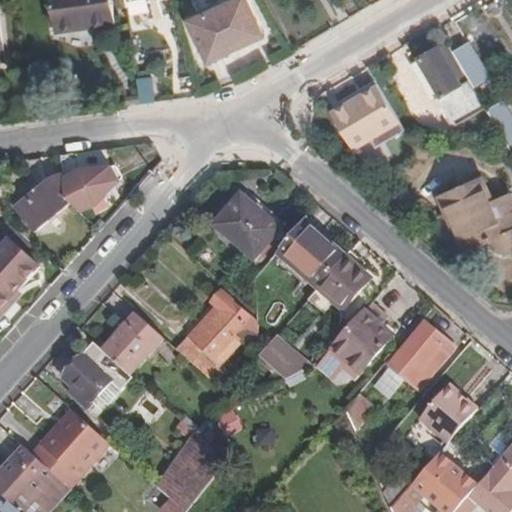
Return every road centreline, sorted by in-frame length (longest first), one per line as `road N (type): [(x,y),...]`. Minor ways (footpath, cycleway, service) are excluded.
road 1 (residential): [(0,387),(178,190),(231,115)]
road 2 (residential): [(231,115),(287,150),(502,338)]
road 3 (residential): [(231,115),(439,0)]
road 4 (residential): [(0,145),(231,115)]
